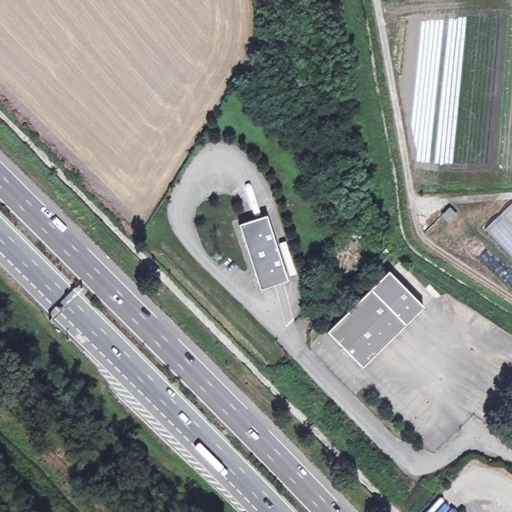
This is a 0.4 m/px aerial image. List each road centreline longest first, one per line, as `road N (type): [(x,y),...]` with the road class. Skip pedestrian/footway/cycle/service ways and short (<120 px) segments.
road 1 (track): [(0,107),(403,511)]
road 2 (motorway): [(341,511),(0,163)]
road 3 (motorway): [(0,233),(277,511)]
road 4 (unclassified): [(294,344),(412,467),(428,467),(469,438),(511,457)]
